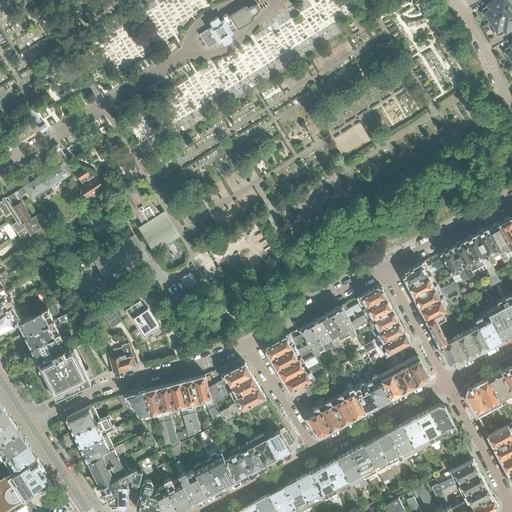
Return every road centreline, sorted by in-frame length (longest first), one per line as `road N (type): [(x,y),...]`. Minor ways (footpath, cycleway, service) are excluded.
road 1 (residential): [(250,341),(107,386),(29,424)]
road 2 (residential): [(386,269),(250,341)]
road 3 (residential): [(313,452),(447,381)]
road 4 (residential): [(511,198),(386,269)]
road 5 (residential): [(511,503),(447,381)]
road 6 (residential): [(250,341),(313,452)]
road 7 (residential): [(447,381),(386,269)]
road 8 (residential): [(201,511),(313,452)]
